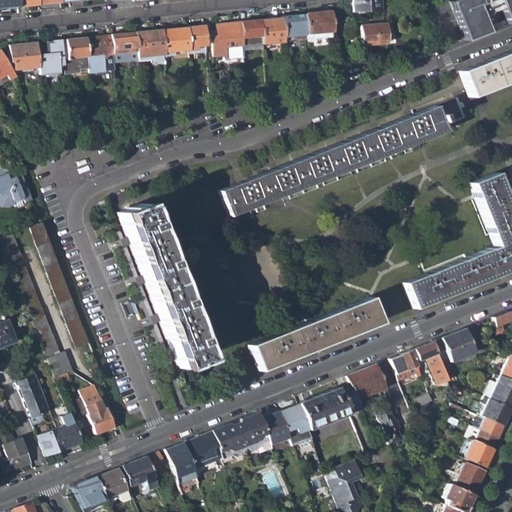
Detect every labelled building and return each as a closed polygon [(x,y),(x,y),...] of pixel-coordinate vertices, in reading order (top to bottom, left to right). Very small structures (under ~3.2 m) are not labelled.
[(0,0),(0,8),(17,7),(16,0),(0,0)] [(348,0),(349,14),(377,12),(376,0),(348,0)] [(511,20),(511,0),(451,0),(449,1),(464,40),(486,31),(480,15),(478,12),(498,4),(500,7),(506,23),(511,20)] [(478,12),(480,15),(500,7),(498,4),(478,12)] [(304,38),(305,39),(330,37),(328,12),(302,14),(304,38)] [(279,18),(282,40),(304,38),(302,14),(279,17),(279,18)] [(282,40),(279,18),(259,20),(261,44),(271,43),(272,48),(282,47),(282,40)] [(239,22),(241,46),(261,44),(259,20),(239,22)] [(215,56),(216,59),(242,57),(241,46),(239,22),(214,24),(215,35),(209,36),(211,56),(215,56)] [(359,25),(361,46),(384,44),(383,23),(359,25)] [(184,27),(186,50),(195,49),(195,47),(204,46),(202,26),(184,27)] [(161,54),(162,57),(167,56),(166,52),(186,50),(184,27),(159,30),(161,54)] [(136,57),(161,54),(159,30),(133,32),(135,51),(136,57)] [(108,35),(110,54),(135,51),(133,32),(108,35)] [(112,71),(110,54),(105,55),(103,36),(84,38),(87,68),(87,73),(112,71)] [(77,70),(87,68),(84,38),(63,40),(65,59),(61,59),(62,75),(77,73),(77,70)] [(46,74),(46,75),(57,74),(55,58),(61,57),(59,40),(48,41),(50,54),(35,56),(36,68),(37,75),(46,74)] [(12,70),(36,68),(35,56),(34,43),(7,46),(9,62),(11,62),(12,70)] [(511,49),(458,71),(469,96),(511,79),(511,49)] [(0,76),(3,75),(6,80),(12,77),(0,54),(0,76)] [(307,64),(308,74),(333,66),(332,61),(315,66),(315,63),(307,64)] [(218,191),(228,216),(442,130),(440,126),(462,117),(454,97),(235,184),(218,191)] [(401,283),(411,308),(429,300),(502,271),(511,267),(511,220),(493,173),(467,183),(493,246),(401,283)] [(0,207),(3,209),(15,205),(16,202),(22,200),(25,202),(30,199),(21,175),(6,181),(3,175),(0,176),(0,207)] [(116,212),(176,367),(199,358),(177,304),(178,304),(175,296),(174,296),(161,264),(162,263),(160,258),(159,258),(147,227),(148,226),(138,203),(129,207),(128,205),(124,207),(124,209),(116,212)] [(109,234),(163,372),(172,369),(118,231),(109,234)] [(19,256),(11,234),(0,238),(0,245),(6,261),(19,256)] [(35,247),(48,242),(45,236),(32,241),(35,247)] [(35,247),(74,347),(87,342),(48,242),(35,247)] [(6,261),(25,310),(45,359),(58,354),(19,256),(6,261)] [(247,344),(257,370),(355,330),(377,322),(366,297),(247,344)] [(505,310),(489,317),(492,326),(493,330),(510,323),(505,310)] [(0,321),(0,346),(13,342),(4,320),(0,321)] [(447,350),(451,360),(474,350),(471,341),(464,326),(440,336),(447,350)] [(430,340),(435,355),(447,350),(440,336),(430,340)] [(423,356),(435,384),(446,380),(435,355),(430,340),(413,347),(417,359),(423,356)] [(388,357),(396,380),(404,377),(415,372),(417,376),(420,375),(409,349),(388,357)] [(45,359),(53,379),(70,372),(62,352),(58,354),(45,359)] [(83,357),(89,371),(97,368),(91,353),(83,357)] [(499,375),(511,380),(511,357),(510,357),(508,355),(499,375)] [(387,374),(381,360),(379,361),(374,363),(380,377),(387,374)] [(344,375),(353,398),(354,398),(383,386),(380,377),(374,363),(344,375)] [(10,374),(25,411),(46,403),(31,367),(10,374)] [(487,397),(509,407),(511,401),(511,380),(499,375),(498,374),(487,397)] [(344,375),(333,379),(336,386),(343,404),(354,400),(354,398),(353,398),(344,375)] [(427,393),(429,401),(450,389),(448,383),(427,393)] [(76,390),(79,397),(94,391),(92,384),(76,390)] [(306,428),(347,412),(343,404),(336,386),(296,402),(306,428)] [(101,408),(94,391),(79,397),(86,414),(85,415),(92,434),(111,426),(103,407),(101,408)] [(413,400),(416,406),(429,401),(427,393),(426,392),(421,394),(422,397),(413,400)] [(483,417),(502,425),(509,407),(487,397),(482,395),(478,402),(483,404),(478,415),(483,417)] [(392,418),(385,400),(370,406),(377,422),(379,421),(383,432),(381,433),(386,445),(401,439),(396,427),(398,426),(395,419),(392,418)] [(288,439),(291,445),(309,437),(306,428),(296,402),(277,410),(288,439)] [(25,411),(28,418),(42,412),(41,410),(47,408),(46,403),(25,411)] [(220,457),(221,458),(229,455),(233,457),(247,451),(249,455),(271,446),(259,417),(257,410),(238,417),(237,421),(231,423),(228,421),(209,429),(220,457)] [(259,417),(271,446),(288,439),(277,410),(259,417)] [(55,427),(64,448),(78,442),(67,413),(58,417),(62,425),(55,427)] [(478,428),(483,417),(478,415),(477,414),(472,425),(478,428)] [(478,428),(496,437),(502,425),(483,417),(478,428)] [(473,440),(491,448),(496,437),(478,428),(472,425),(468,424),(462,436),(470,439),(473,440)] [(0,446),(5,459),(0,460),(0,465),(2,471),(5,472),(29,462),(18,437),(11,440),(5,426),(0,427),(0,446)] [(34,436),(43,457),(64,448),(55,427),(34,436)] [(180,441),(191,468),(220,457),(209,429),(180,441)] [(461,458),(482,468),(491,448),(473,440),(470,439),(461,458)] [(161,449),(177,490),(197,483),(191,468),(180,441),(161,449)] [(143,456),(148,470),(153,467),(155,472),(164,468),(157,450),(143,456)] [(142,481),(146,491),(155,487),(150,474),(148,470),(143,456),(119,465),(128,487),(142,481)] [(352,458),(331,466),(334,475),(325,479),(337,511),(353,511),(356,505),(352,494),(346,492),(349,485),(347,480),(358,476),(352,458)] [(461,463),(451,486),(470,495),(480,471),(461,463)] [(331,466),(321,469),(325,479),(334,475),(331,466)] [(119,491),(123,501),(128,499),(115,467),(93,476),(103,498),(119,491)] [(93,476),(67,487),(74,500),(73,500),(78,508),(103,498),(93,476)] [(444,503),(462,511),(470,495),(451,486),(447,484),(441,495),(446,498),(444,503)] [(32,511),(29,502),(4,511),(32,511)] [(462,511),(444,503),(439,511),(462,511)]
